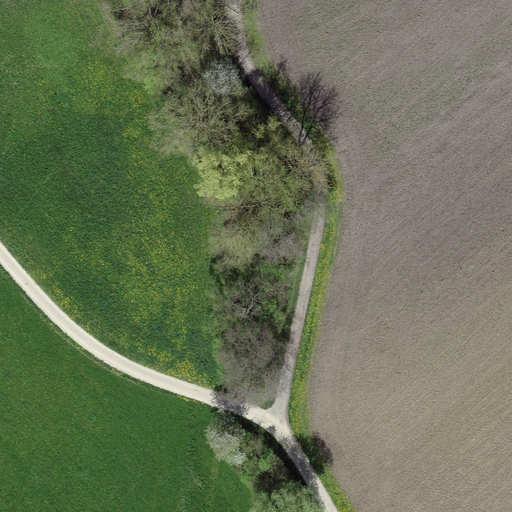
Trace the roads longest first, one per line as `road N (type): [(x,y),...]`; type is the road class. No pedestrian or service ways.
road 1 (track): [(241,0),(257,71),(307,142),(318,202),(307,299),(274,419)]
road 2 (track): [(0,252),(69,326),(123,366),(274,419)]
